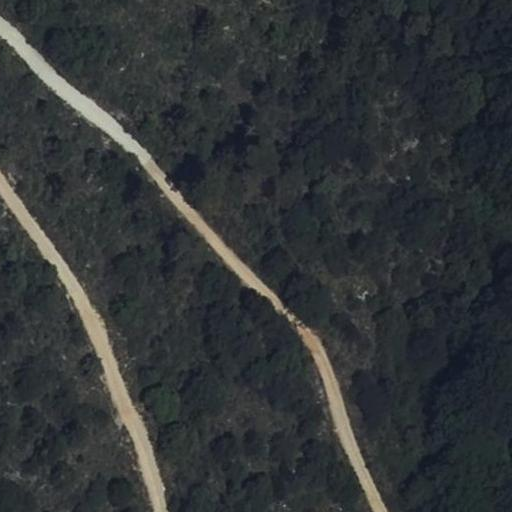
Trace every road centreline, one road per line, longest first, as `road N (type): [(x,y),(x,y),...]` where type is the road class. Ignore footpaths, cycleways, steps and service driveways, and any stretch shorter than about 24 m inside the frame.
road 1 (track): [(384,511),(350,450),(323,356),(280,297),(132,145),(0,28)]
road 2 (track): [(0,178),(82,298),(165,511)]
